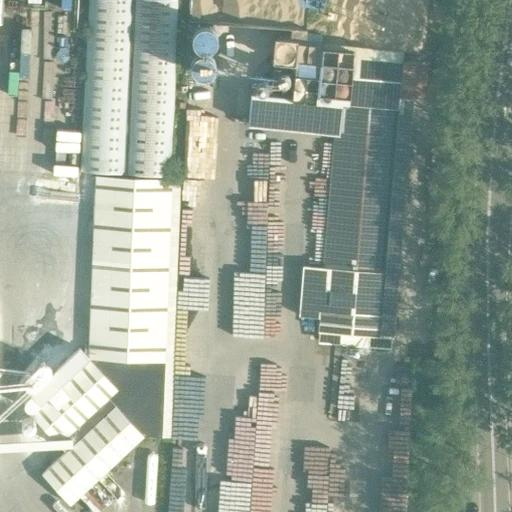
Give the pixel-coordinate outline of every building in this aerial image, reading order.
[(87,0),(79,172),(121,174),(126,174),(167,176),(175,0),(87,0)] [(208,52),(211,49),(212,45),(212,42),(211,39),(210,36),(206,33),(203,31),(199,30),(195,31),(192,32),(188,36),(186,40),(186,44),(187,48),(189,51),(192,54),(196,56),(200,56),(205,55),(208,52)] [(248,99),(245,128),(333,137),(325,266),(302,265),(298,315),(321,316),(319,340),(391,346),(395,333),(378,331),(397,91),(414,92),(423,93),(425,61),(420,61),(421,55),(354,51),(341,45),(321,43),(312,105),(248,99)] [(206,80),(209,76),(210,73),(210,69),(209,66),(207,63),(204,60),(201,58),(197,58),(193,58),(189,60),(186,63),(184,67),(184,71),(185,75),(187,79),(190,82),(194,83),(198,84),(203,82),(206,80)] [(284,89),(285,87),(286,85),(286,83),(285,81),(284,79),(282,78),(280,78),(278,78),(276,78),(275,80),(274,82),(273,84),(274,86),(274,88),(276,89),(278,90),(280,90),(282,90),(284,89)] [(259,96),(260,95),(261,94),(261,93),(261,91),(261,90),(260,88),(258,87),(257,86),(255,86),(253,86),(252,87),(250,87),(250,89),(249,90),(249,91),(249,93),(249,94),(250,95),(250,96),(251,97),(252,98),(253,98),(255,98),(256,98),(258,97),(259,96)] [(142,436),(160,437),(170,438),(180,181),(148,180),(132,179),(95,177),(88,360),(29,414),(65,452),(41,474),(69,505),(142,436)] [(405,367),(395,366),(395,384),(405,384),(405,367)]
